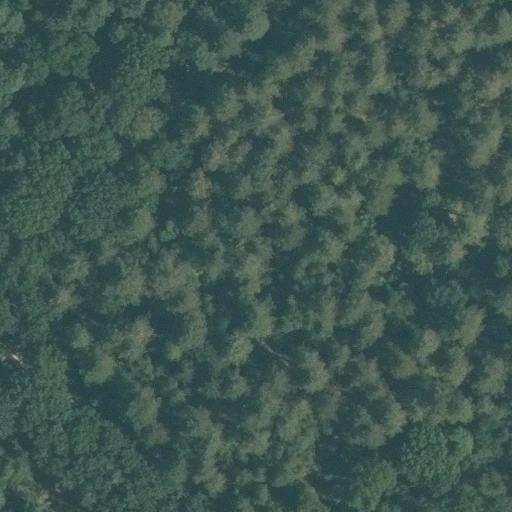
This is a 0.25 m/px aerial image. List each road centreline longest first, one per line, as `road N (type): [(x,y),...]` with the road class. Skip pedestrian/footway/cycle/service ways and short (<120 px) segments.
road 1 (unknown): [(40,0),(138,128),(263,349),(346,373),(434,439),(446,511)]
road 2 (track): [(0,253),(281,0)]
